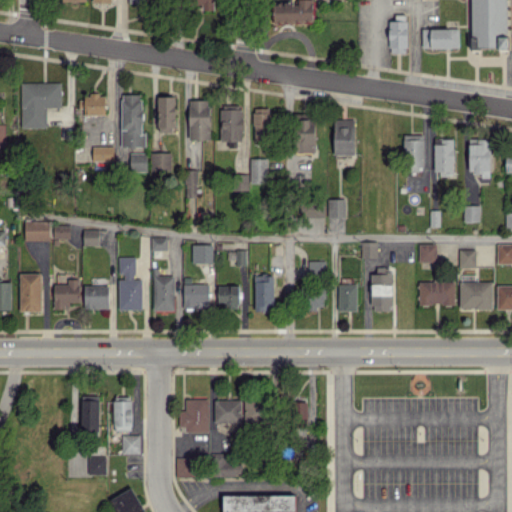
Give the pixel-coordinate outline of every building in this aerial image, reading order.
[(191,0),(192,5),(202,4),(202,10),(214,10),(213,0),(191,0)] [(314,23),(313,0),(312,0),(273,1),(274,24),(314,23)] [(505,0),(469,0),(470,47),(506,47),(505,0)] [(406,53),(406,14),(390,14),(389,52),(406,53)] [(421,28),(422,48),(459,47),(458,28),(421,28)] [(46,128),(46,107),(60,107),(61,82),(21,82),(20,127),(46,128)] [(121,147),(145,146),(145,132),(142,132),(141,94),(120,94),(121,147)] [(105,114),(104,95),(81,95),(81,115),(105,114)] [(158,96),(157,132),(175,132),(175,96),(158,96)] [(209,100),(189,99),(188,140),(209,140),(209,100)] [(253,138),(272,138),(271,107),(253,108),(253,138)] [(220,141),(242,141),(242,109),(219,109),(220,141)] [(296,152),(315,152),(314,119),(295,119),(296,152)] [(334,155),(355,154),(354,119),(333,119),(334,155)] [(423,134),(404,134),(403,171),(423,171),(423,134)] [(433,174),(453,175),(454,139),(434,138),(433,174)] [(468,173),(489,174),(490,139),(477,139),(477,144),(469,144),(468,173)] [(112,160),(112,146),(92,146),(92,160),(112,160)] [(146,152),(129,152),(129,171),(146,171),(146,152)] [(150,152),(150,170),(171,170),(171,152),(150,152)] [(266,158),(249,158),(250,183),(267,182),(266,158)] [(185,197),(197,197),(196,169),(184,169),(185,197)] [(327,217),(344,216),(344,198),(327,198),(327,217)] [(301,217),(323,216),(323,202),(301,203),(301,217)] [(479,205),(463,205),(463,222),(479,221),(479,205)] [(49,240),(49,221),(24,221),(24,240),(49,240)] [(52,238),(69,238),(69,226),(53,225),(52,238)] [(82,244),(98,245),(99,229),(82,229),(82,244)] [(167,249),(166,236),(150,237),(150,250),(167,249)] [(376,241),(360,242),(360,258),(376,258),(376,241)] [(418,262),(436,261),(436,243),(417,244),(418,262)] [(496,263),(511,263),(511,243),(496,243),(496,263)] [(212,244),(192,244),(192,262),(212,263),(212,244)] [(246,250),(235,249),(235,264),(246,265),(246,250)] [(474,267),(474,249),(458,249),(458,267),(474,267)] [(134,256),(118,256),(118,276),(118,309),(141,309),(141,279),(134,279),(134,256)] [(325,260),(308,260),(307,274),(325,275),(325,260)] [(370,274),(371,310),(392,310),(391,266),(376,267),(376,274),(370,274)] [(19,311),(40,310),(40,273),(19,273),(19,311)] [(153,310),(174,309),(173,275),(152,275),(153,310)] [(255,311),(273,311),(272,275),(254,275),(255,311)] [(183,307),(208,308),(209,284),(191,284),(191,277),(183,277),(183,307)] [(79,278),(67,279),(67,284),(53,284),(53,308),(69,308),(68,302),(79,301),(79,278)] [(11,281),(0,280),(0,309),(10,310),(11,281)] [(418,303),(454,304),(454,281),(418,281),(418,303)] [(459,281),(459,308),(491,308),(491,282),(459,281)] [(356,310),(356,284),(338,283),(337,310),(356,310)] [(511,308),(511,284),(496,285),(496,308),(511,308)] [(108,307),(108,285),(83,285),(84,308),(108,307)] [(238,285),(216,286),(217,306),(238,305),(238,285)] [(324,289),(306,289),(305,308),(324,308),(324,289)] [(80,395),(79,433),(98,433),(99,396),(80,395)] [(185,432),(208,432),(208,398),(185,398),(185,410),(178,410),(178,426),(185,426),(185,432)] [(243,398),(244,425),(271,424),(270,398),(243,398)] [(214,422),(241,422),(241,399),(214,400),(214,422)] [(112,401),(113,430),(131,429),(131,400),(112,401)] [(313,427),(313,416),(307,416),(307,402),(291,401),(290,426),(313,427)] [(140,434),(121,435),(121,453),(140,453),(140,434)] [(225,452),(212,452),(211,475),(241,476),(241,462),(225,462),(225,452)] [(105,455),(87,456),(88,474),(105,473),(105,455)] [(194,456),(175,456),(175,477),(195,476),(194,456)] [(145,511),(131,486),(110,499),(116,511),(145,511)] [(294,511),(294,494),(223,495),(222,511),(294,511)]
